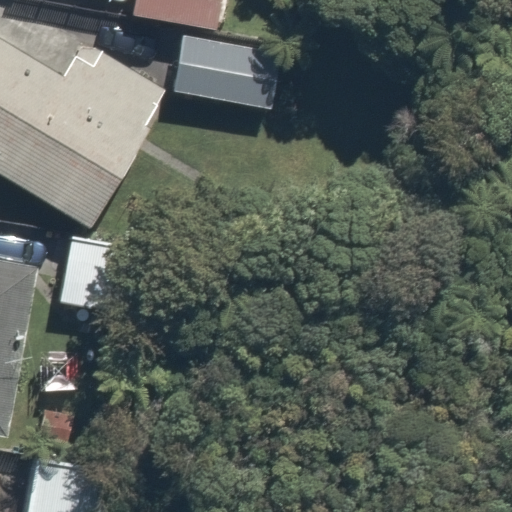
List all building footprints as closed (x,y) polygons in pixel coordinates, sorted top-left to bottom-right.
[(222,0),(134,0),(132,11),(215,29),(222,0)] [(169,91),(73,35),(64,51),(0,13),(0,170),(92,224),(169,91)] [(184,30),(171,87),(267,108),(280,52),(184,30)] [(47,267),(0,257),(0,445),(8,447),(47,267)] [(107,511),(117,460),(42,446),(30,511),(107,511)]
